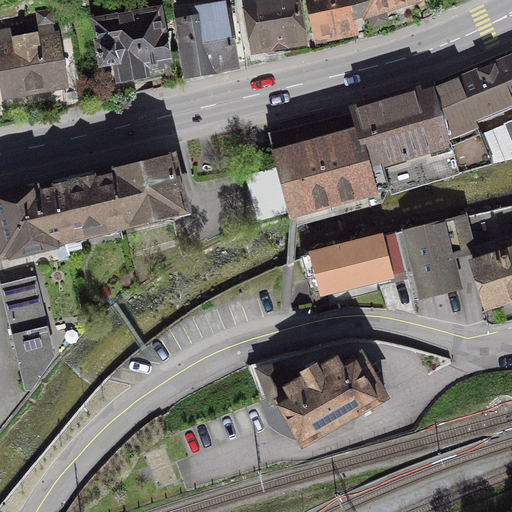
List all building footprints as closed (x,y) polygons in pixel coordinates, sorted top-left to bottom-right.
[(242,0),(251,51),(305,42),(297,0),(242,0)] [(358,17),(353,0),(307,0),(316,39),(356,31),(354,18),(358,17)] [(353,0),(358,17),(364,14),(365,17),(368,16),(371,25),(387,20),(384,11),(388,10),(387,8),(411,0),(353,0)] [(187,73),(213,68),(212,67),(234,64),(223,2),(187,8),(189,20),(186,21),(186,18),(183,19),(184,21),(179,22),(187,73)] [(0,67),(5,95),(65,84),(56,37),(72,33),(69,17),(52,20),(50,11),(37,13),(39,23),(0,30),(0,67)] [(97,22),(104,57),(100,62),(103,64),(105,60),(116,58),(119,77),(165,68),(163,59),(166,59),(157,11),(97,22)] [(511,102),(511,56),(434,89),(458,173),(491,163),(480,134),(474,118),(511,102)] [(381,160),(389,189),(458,173),(434,89),(352,112),(369,164),(381,160)] [(369,164),(352,112),(268,133),(290,215),(382,190),(389,189),(381,160),(369,164)] [(480,134),(491,163),(511,158),(511,120),(505,124),(480,134)] [(109,171),(123,225),(186,210),(173,156),(109,171)] [(247,176),(259,218),(287,210),(276,168),(247,176)] [(51,185),(64,239),(65,239),(123,225),(109,171),(51,185)] [(0,254),(64,239),(51,185),(0,197),(0,254)] [(407,230),(396,232),(407,278),(410,287),(420,285),(423,295),(458,286),(450,255),(465,250),(455,217),(407,230)] [(301,256),(307,278),(318,275),(322,291),(390,274),(392,282),(407,278),(396,232),(301,256)] [(511,249),(472,262),(486,305),(508,298),(511,301),(511,249)] [(1,287),(26,388),(30,388),(51,356),(33,279),(1,287)] [(256,368),(270,404),(278,400),(303,443),(386,395),(361,353),(359,352),(340,363),(336,357),(286,385),(274,364),(256,368)]
